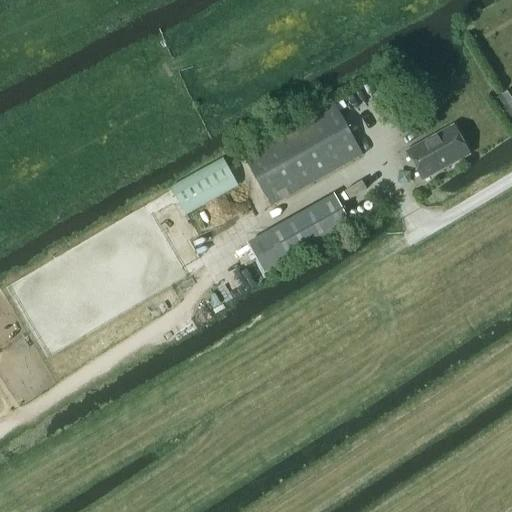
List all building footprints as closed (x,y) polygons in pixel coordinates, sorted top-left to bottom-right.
[(385,76),(384,74),(372,80),(387,110),(400,103),(392,88),(395,87),(390,76),(389,74),(388,74),(385,76)] [(511,117),(511,112),(501,96),(494,101),(507,121),(511,117)] [(271,206),(363,155),(333,103),(241,154),(271,206)] [(453,128),(407,154),(423,182),(469,157),(453,128)] [(223,161),(170,190),(185,217),(186,217),(238,188),(223,161)] [(335,197),(247,246),(263,274),(350,225),(335,197)]
